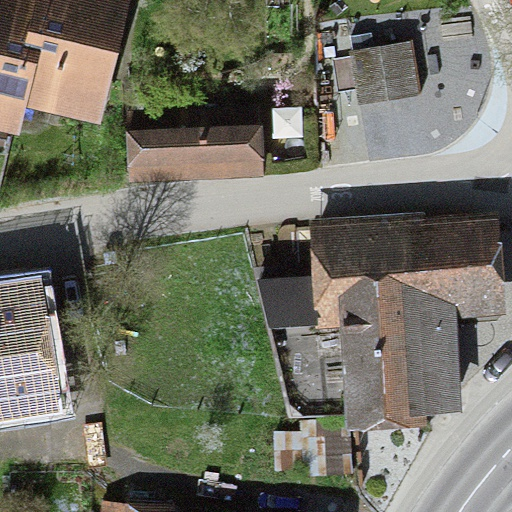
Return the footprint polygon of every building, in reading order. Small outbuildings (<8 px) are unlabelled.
[(0,0),(0,130),(18,135),(25,107),(39,48),(25,45),(35,0),(0,0)] [(35,0),(25,45),(39,48),(25,107),(99,125),(129,0),(35,0)] [(415,44),(353,48),(356,101),(417,97),(415,44)] [(259,129),(124,133),(126,180),(260,176),(259,129)] [(492,243),(306,260),(313,329),(343,327),(352,428),(464,418),(457,344),(501,340),(492,243)] [(43,272),(0,279),(0,429),(71,415),(43,272)] [(230,511),(231,511),(151,505),(152,494),(86,488),(83,511),(230,511)]
